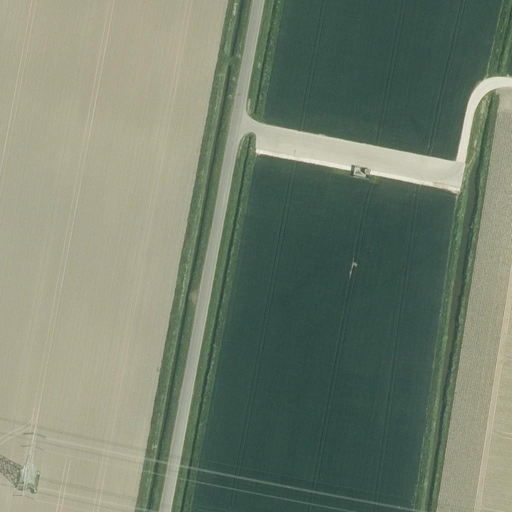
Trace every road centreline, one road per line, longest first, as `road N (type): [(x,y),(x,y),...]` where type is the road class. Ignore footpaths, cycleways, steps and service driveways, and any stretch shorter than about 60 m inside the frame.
road 1 (tertiary): [(165,511),(258,0)]
road 2 (track): [(454,173),(481,87),(511,83)]
